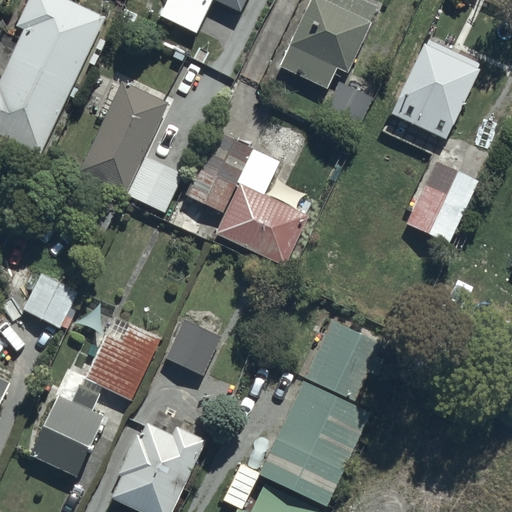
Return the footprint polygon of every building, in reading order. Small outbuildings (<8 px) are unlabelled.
[(105,22),(58,0),(27,0),(13,30),(22,34),(0,79),(0,138),(40,157),(105,22)] [(247,0),(166,0),(157,20),(196,38),(212,4),(240,17),(247,0)] [(377,12),(351,0),(311,0),(279,68),(328,92),(336,75),(347,80),(372,28),(370,27),(377,12)] [(424,50),(398,105),(420,115),(414,128),(445,143),(478,76),(475,75),(479,68),(430,44),(426,51),(424,50)] [(372,100),(338,84),(321,123),(355,138),(372,100)] [(167,107),(121,87),(80,178),(165,217),(183,177),(144,159),(167,107)] [(280,166),(214,134),(183,197),(224,218),(214,238),(283,271),(307,221),(263,199),(280,166)] [(436,165),(404,228),(447,249),(478,185),(436,165)] [(75,293),(39,276),(23,312),(58,329),(75,293)] [(221,341),(182,323),(164,361),(203,379),(221,341)] [(380,346),(330,324),(257,481),(329,511),(371,413),(355,406),(368,376),(377,380),(384,364),(374,360),(380,346)] [(159,342),(128,327),(120,343),(107,337),(85,383),(129,404),(159,342)] [(0,403),(9,385),(0,381),(0,403)] [(56,396),(29,459),(80,481),(106,421),(91,415),(100,396),(81,388),(74,404),(56,396)] [(173,511),(205,445),(174,430),(170,440),(145,428),(139,440),(136,439),(117,479),(120,481),(111,501),(132,511),(173,511)] [(314,511),(264,488),(252,511),(314,511)]
